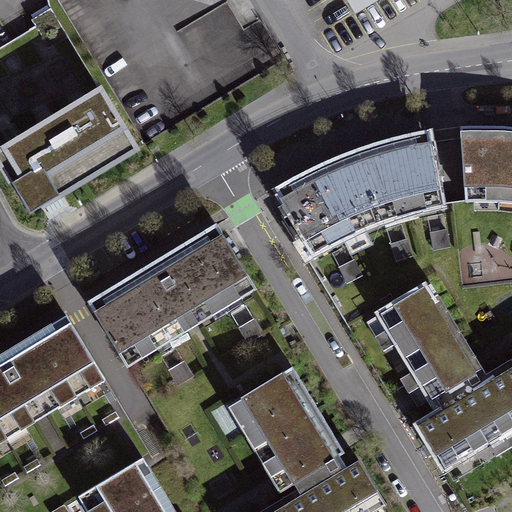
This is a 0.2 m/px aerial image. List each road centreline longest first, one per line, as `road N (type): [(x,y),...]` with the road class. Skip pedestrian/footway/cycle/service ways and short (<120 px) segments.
road 1 (unclassified): [(232,190),(428,511)]
road 2 (residential): [(232,190),(316,151),(440,115),(436,71)]
road 3 (residential): [(212,158),(0,290)]
road 4 (residential): [(436,71),(342,91),(212,158)]
